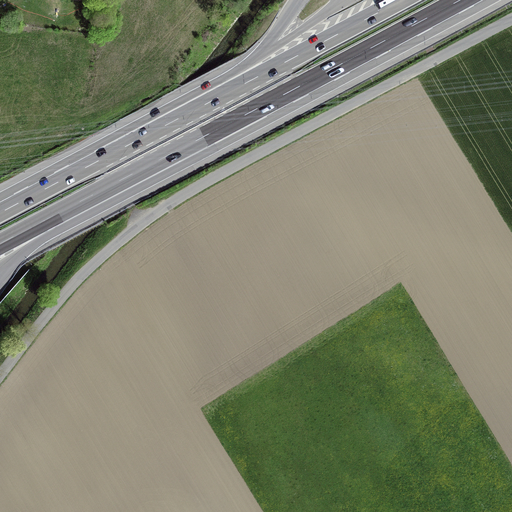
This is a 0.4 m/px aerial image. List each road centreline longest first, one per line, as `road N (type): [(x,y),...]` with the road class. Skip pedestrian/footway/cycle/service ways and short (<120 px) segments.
road 1 (motorway): [(0,243),(459,0)]
road 2 (unclassified): [(94,262),(182,196),(330,115),(511,50)]
road 3 (motorway): [(401,0),(0,212)]
road 4 (unclassified): [(94,262),(79,318),(0,439)]
road 5 (track): [(178,0),(110,55),(0,63)]
road 6 (unclassified): [(0,375),(94,262)]
